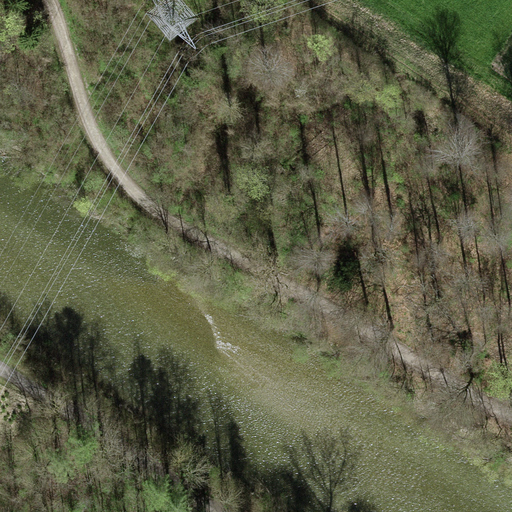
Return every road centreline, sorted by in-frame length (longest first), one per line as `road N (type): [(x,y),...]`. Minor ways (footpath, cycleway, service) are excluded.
road 1 (track): [(49,0),(82,108),(113,169),(155,211),(511,425)]
road 2 (track): [(218,511),(0,368)]
